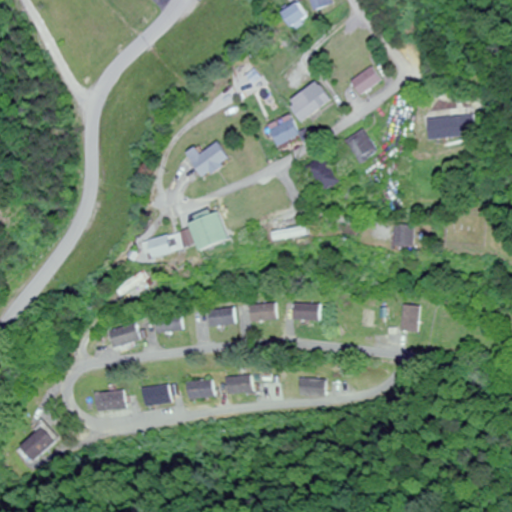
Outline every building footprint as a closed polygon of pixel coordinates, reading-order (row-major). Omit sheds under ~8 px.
[(342,5),(339,0),(318,0),(324,12),(342,5)] [(315,19),(304,4),(289,15),(300,30),(315,19)] [(393,82),(383,68),(361,83),(371,98),(393,82)] [(296,104),(310,123),(340,102),(326,83),(296,104)] [(485,139),(485,118),(437,119),(438,140),(485,139)] [(309,136),(300,120),(279,132),(289,148),(309,136)] [(355,142),(372,167),(390,156),(373,130),(355,142)] [(212,181),(238,162),(225,144),(208,156),(203,149),(194,155),(212,181)] [(351,184),(333,157),(316,169),(334,196),(351,184)] [(211,255),(241,242),(229,214),(199,227),(211,255)] [(421,251),(421,228),(402,228),(402,251),(421,251)] [(283,232),(283,241),(316,241),(316,232),(283,232)] [(192,255),(190,238),(158,242),(161,259),(192,255)] [(156,281),(151,273),(122,290),(127,298),(156,281)] [(252,324),(279,323),(279,306),(251,307),(252,324)] [(322,323),(322,306),(295,306),(295,323),(322,323)] [(419,308),(402,308),(402,333),(419,333),(419,308)] [(238,327),(237,310),(211,312),(212,329),(238,327)] [(186,334),(185,317),(161,319),(162,336),(186,334)] [(117,350),(144,344),(140,326),(113,332),(117,350)] [(256,395),(255,377),(229,377),(230,395),(256,395)] [(303,397),(329,397),(329,380),(303,380),(303,397)] [(190,383),(192,401),(217,399),(216,381),(190,383)] [(174,405),(173,387),(145,389),(147,407),(174,405)] [(98,394),(98,412),(128,411),(127,392),(98,394)] [(58,435),(42,424),(23,452),(38,463),(58,435)]
